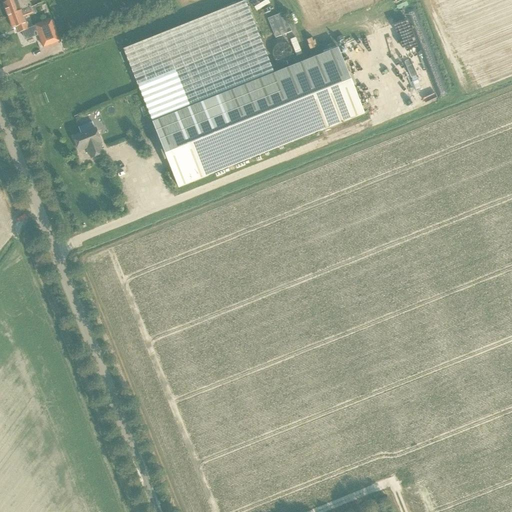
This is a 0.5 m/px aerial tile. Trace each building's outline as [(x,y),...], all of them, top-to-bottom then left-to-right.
[(10,0),(3,3),(8,15),(32,7),(31,6),(32,6),(29,0),(19,0),(18,0),(10,0)] [(179,188),(365,114),(339,48),(276,73),(247,0),(124,49),(179,188)] [(8,15),(13,28),(20,26),(22,32),(31,28),(29,23),(27,23),(25,17),(34,13),(32,7),(8,15)] [(262,17),(268,32),(285,26),(279,11),(262,17)] [(57,32),(55,26),(52,18),(36,24),(39,32),(41,37),(57,32)] [(290,55),(296,53),(292,35),(286,37),(290,55)] [(62,45),(58,36),(42,42),(46,51),(62,45)] [(80,151),(87,148),(91,159),(104,154),(100,143),(102,143),(96,128),(95,129),(93,122),(79,127),(82,134),(74,137),(80,151)]
